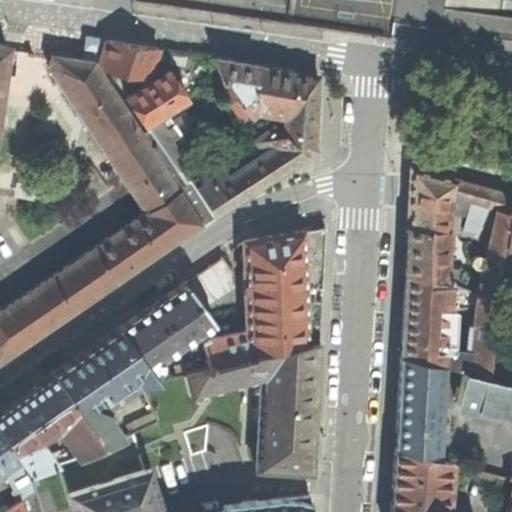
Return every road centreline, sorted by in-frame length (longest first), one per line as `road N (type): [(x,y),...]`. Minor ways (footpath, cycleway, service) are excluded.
road 1 (residential): [(0,378),(248,211),(366,176)]
road 2 (residential): [(349,511),(366,176)]
road 3 (unclassified): [(511,78),(375,59)]
